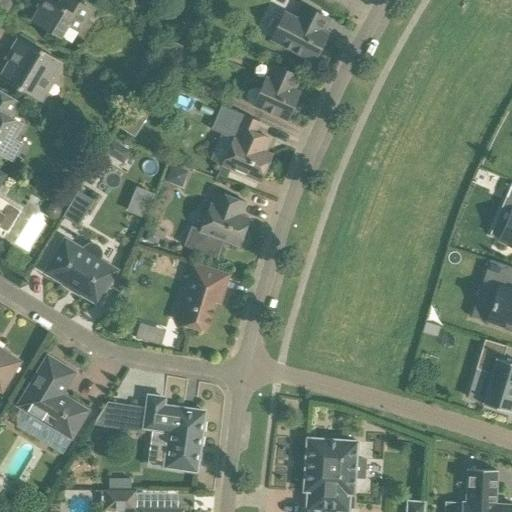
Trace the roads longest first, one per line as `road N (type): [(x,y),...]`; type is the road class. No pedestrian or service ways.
road 1 (unclassified): [(244,363),(307,158),(385,0)]
road 2 (residential): [(511,441),(244,363)]
road 3 (residential): [(0,287),(99,346),(241,376)]
road 4 (unclassified): [(226,511),(241,376)]
